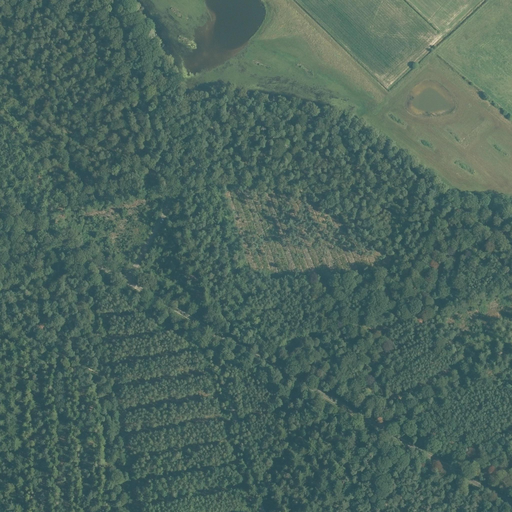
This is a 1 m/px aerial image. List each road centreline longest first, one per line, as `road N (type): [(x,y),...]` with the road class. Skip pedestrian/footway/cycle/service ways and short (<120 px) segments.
road 1 (unclassified): [(511,504),(209,328)]
road 2 (unclassified): [(126,281),(163,217),(168,189),(117,0)]
road 3 (unclassified): [(263,511),(209,328)]
road 4 (track): [(511,348),(382,429)]
road 5 (unclassified): [(126,281),(0,208)]
